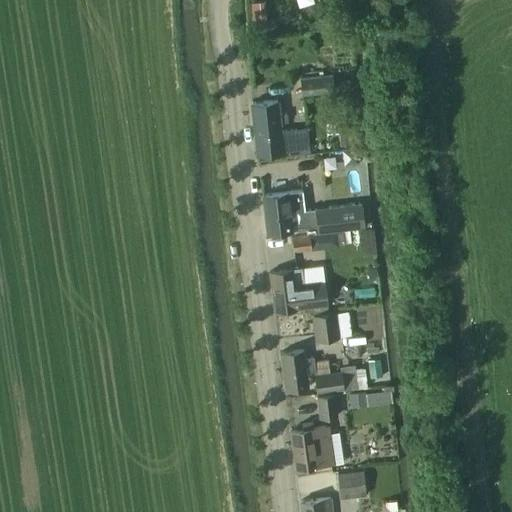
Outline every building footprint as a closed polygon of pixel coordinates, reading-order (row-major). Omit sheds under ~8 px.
[(252,26),(266,25),(264,1),(250,2),(252,26)] [(300,79),(302,96),(333,92),(331,75),(300,79)] [(350,80),(337,81),(338,90),(351,89),(350,80)] [(251,102),(257,155),(299,150),(299,153),(311,152),(308,127),(280,130),(279,122),(288,121),(287,113),(278,113),(276,99),(251,102)] [(356,147),(342,149),(345,164),(359,162),(356,147)] [(262,194),(267,232),(307,228),(308,232),(364,224),(362,201),(304,211),(301,190),(262,194)] [(325,249),(323,232),(309,233),(309,235),(292,237),(293,251),(311,250),(325,249)] [(274,311),(298,307),(306,306),(301,267),(269,271),(274,311)] [(335,310),(311,314),(314,340),(352,335),(348,310),(336,312),(335,310)] [(314,356),(304,357),(303,349),(280,352),(285,390),(308,387),(306,373),(316,372),(314,356)] [(314,374),(317,393),(343,390),(357,388),(367,387),(365,366),(355,367),(355,363),(339,366),(340,371),(314,374)] [(350,396),(352,406),(387,399),(385,389),(350,396)] [(334,393),(317,395),(319,416),(319,418),(337,416),(334,393)] [(303,429),(290,431),(295,468),(331,463),(326,425),(314,427),(313,420),(302,422),(303,429)] [(363,470),(337,472),(340,497),(365,495),(363,470)] [(331,511),(330,497),(300,501),(301,511),(331,511)]
